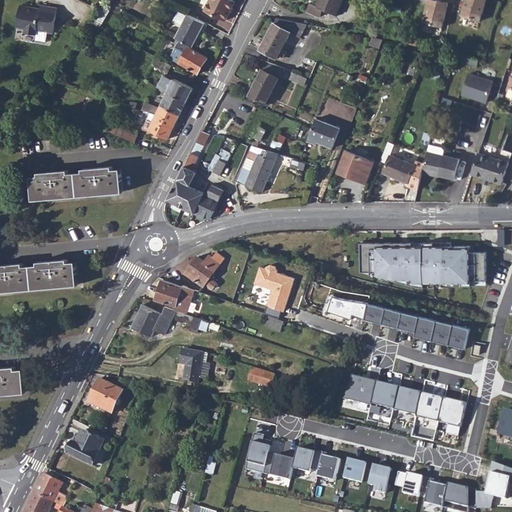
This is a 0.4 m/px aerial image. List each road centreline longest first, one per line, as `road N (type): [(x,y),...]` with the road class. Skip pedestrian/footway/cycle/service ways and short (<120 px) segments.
road 1 (tertiary): [(511,217),(283,219),(172,245)]
road 2 (residential): [(488,379),(469,462),(278,419)]
road 3 (tertiary): [(146,257),(23,487)]
road 4 (residential): [(259,0),(155,203),(151,227)]
road 5 (residential): [(488,379),(305,316)]
